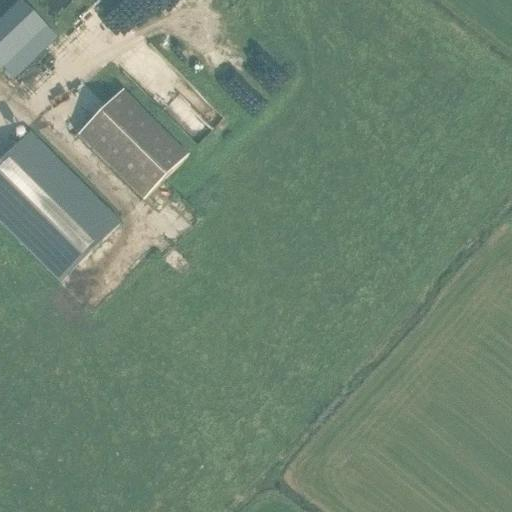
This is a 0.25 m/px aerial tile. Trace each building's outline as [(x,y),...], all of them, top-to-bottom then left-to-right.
[(14,58),(45,28),(21,2),(0,22),(0,71),(3,68),(10,74),(20,64),(14,58)] [(269,57),(251,73),(269,93),(287,77),(269,57)] [(251,113),(268,97),(245,73),(227,89),(251,113)] [(196,137),(215,119),(181,83),(162,101),(196,137)] [(79,137),(143,202),(188,157),(123,92),(79,137)] [(119,226),(29,135),(0,164),(0,224),(60,285),(119,226)]
